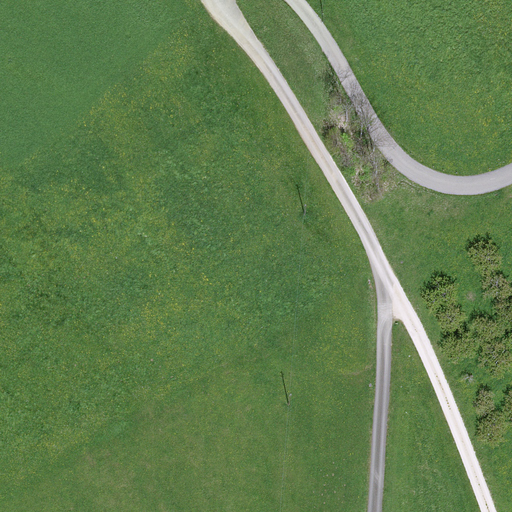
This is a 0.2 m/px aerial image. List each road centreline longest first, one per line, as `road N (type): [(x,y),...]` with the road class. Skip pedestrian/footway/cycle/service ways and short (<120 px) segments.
road 1 (unclassified): [(374,511),(388,279),(299,116),(223,0)]
road 2 (unclassified): [(511,172),(465,186),(409,167),(376,130),(295,0)]
road 3 (track): [(388,279),(486,511)]
